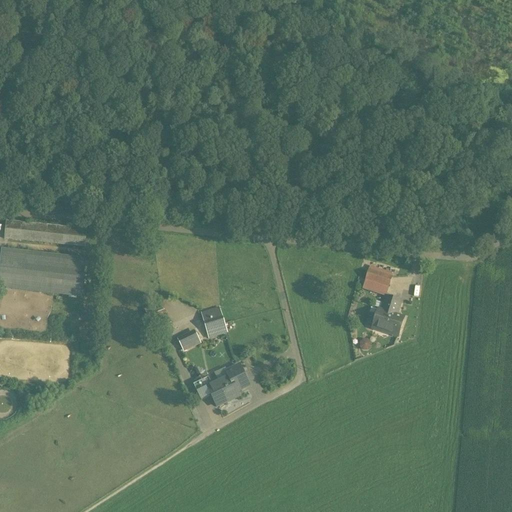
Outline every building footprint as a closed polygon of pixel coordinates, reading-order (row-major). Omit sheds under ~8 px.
[(20,223),(6,222),(4,240),(18,241),(20,223)] [(87,230),(20,223),(18,241),(85,248),(87,230)] [(84,261),(3,252),(0,278),(0,287),(80,297),(84,261)] [(391,278),(369,271),(366,280),(377,284),(388,287),(391,278)] [(388,287),(377,284),(376,290),(377,290),(377,293),(386,296),(388,287)] [(401,302),(385,296),(380,311),(379,310),(376,317),(371,315),(368,324),(373,326),(372,329),(397,338),(404,318),(396,316),(401,302)] [(219,309),(201,314),(209,338),(227,333),(222,317),(219,309)] [(164,311),(143,321),(150,334),(170,324),(164,311)] [(192,333),(178,340),(183,351),(197,344),(197,343),(199,342),(197,337),(194,338),(192,333)] [(208,387),(207,388),(211,396),(217,407),(239,397),(229,377),(208,387)] [(204,380),(193,385),(201,401),(211,396),(207,388),(208,387),(204,380)]
